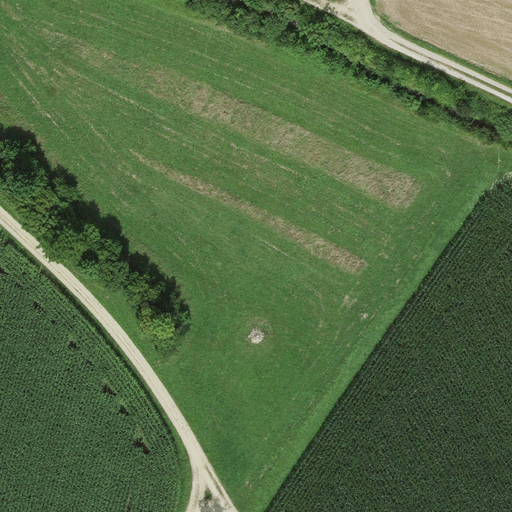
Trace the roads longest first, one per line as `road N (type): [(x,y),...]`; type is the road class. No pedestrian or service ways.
road 1 (track): [(222,511),(148,378),(102,319),(0,220)]
road 2 (track): [(309,0),(511,97)]
